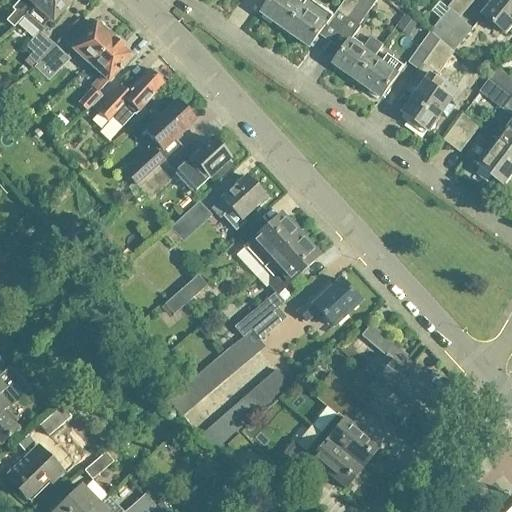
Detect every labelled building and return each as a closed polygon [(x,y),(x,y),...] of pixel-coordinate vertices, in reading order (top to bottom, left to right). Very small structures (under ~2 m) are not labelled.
[(23,18),(38,0),(19,0),(11,10),(14,12),(5,21),(13,28),(23,18)] [(41,34),(70,1),(68,0),(38,0),(23,18),(40,33),(41,34)] [(285,31),(306,0),(270,0),(268,3),(265,2),(259,10),(262,12),(260,14),(285,31)] [(338,32),(361,0),(345,0),(333,16),(311,0),(306,0),(285,31),(309,48),(310,46),(312,48),(318,39),(316,38),(326,24),(338,32)] [(359,25),(377,0),(361,0),(338,32),(349,40),(350,41),(361,26),(359,25)] [(511,0),(495,0),(479,20),(490,30),(494,25),(506,35),(511,28),(511,0)] [(441,42),(460,19),(449,9),(430,32),(440,41),(441,42)] [(453,52),(473,30),(460,19),(441,42),(449,49),(453,52)] [(90,68),(116,39),(107,31),(105,33),(95,24),(94,25),(96,26),(82,42),(80,41),(78,43),(79,43),(72,51),(90,68)] [(32,72),(34,70),(55,47),(41,34),(40,33),(26,48),(32,54),(28,58),(23,64),(32,72)] [(424,64),(440,42),(429,34),(408,62),(419,70),(424,64)] [(356,82),(374,58),(383,46),(371,37),(363,49),(362,48),(363,46),(354,40),(352,43),(350,41),(349,40),(339,54),(337,53),(331,61),(333,63),(332,65),(356,82)] [(98,75),(90,85),(93,87),(100,94),(119,72),(119,73),(122,70),(120,69),(130,57),(125,52),(126,51),(122,48),(124,46),(116,39),(90,68),(98,75)] [(440,42),(424,64),(433,71),(438,75),(454,53),(453,52),(449,49),(440,42)] [(48,83),(69,60),(55,47),(34,70),(48,83)] [(388,56),(382,64),(374,58),(356,82),(380,99),(382,97),(384,99),(390,90),(388,89),(403,67),(388,56)] [(511,97),(511,80),(498,69),(490,81),(511,99),(511,97)] [(96,111),(97,112),(96,112),(108,123),(112,119),(121,128),(134,114),(135,114),(162,84),(159,81),(161,79),(153,72),(151,74),(148,71),(129,92),(121,85),(96,111)] [(443,84),(430,75),(402,114),(429,133),(440,117),(446,118),(455,107),(451,101),(438,91),(443,84)] [(511,99),(490,81),(489,80),(479,92),(503,110),(511,99)] [(91,107),(102,97),(100,94),(93,87),(77,103),(87,112),(91,106),(91,107)] [(137,186),(164,162),(156,153),(161,149),(162,151),(194,121),(177,102),(144,132),(153,141),(148,146),(148,149),(149,150),(124,174),(136,187),(137,186)] [(511,152),(511,113),(493,138),(511,152)] [(459,154),(479,128),(462,115),(442,141),(459,154)] [(504,185),(511,174),(511,152),(493,138),(473,164),(503,187),(504,186),(504,185)] [(220,178),(234,166),(229,161),(230,160),(210,139),(209,140),(210,141),(191,158),(190,157),(175,172),(194,193),(209,179),(209,178),(214,172),(220,178)] [(149,201),(177,176),(164,162),(137,186),(149,201)] [(264,198),(244,177),(220,200),(211,209),(220,219),(222,217),(235,232),(245,223),(242,219),(264,198)] [(179,238),(206,212),(198,203),(164,234),(172,244),(178,238),(179,238)] [(263,269),(299,236),(280,215),(244,248),(263,269)] [(283,290),(319,257),(299,236),(263,269),(275,282),(269,287),(276,295),(282,289),(283,290)] [(172,316),(206,286),(197,276),(163,306),(172,316)] [(332,327),(360,302),(340,280),(325,293),(322,289),(297,312),(306,322),(317,311),(332,327)] [(241,338),(283,303),(275,294),(233,329),(241,338)] [(261,340),(285,319),(277,309),(168,401),(182,417),(266,346),(261,340)] [(392,344),(370,325),(361,336),(383,354),(392,344)] [(429,389),(388,355),(380,365),(386,370),(376,380),(407,406),(407,407),(411,411),(411,410),(412,410),(429,389)] [(1,413),(28,391),(8,368),(0,375),(0,444),(7,439),(10,437),(9,437),(16,430),(1,413)] [(214,455),(280,395),(290,385),(276,369),(199,438),(214,455)] [(345,406),(353,396),(354,395),(329,374),(320,385),(342,403),(345,406)] [(354,395),(353,396),(395,431),(412,410),(411,410),(411,411),(407,407),(407,406),(376,380),(375,382),(369,377),(361,387),(354,395)] [(320,385),(311,395),(326,408),(333,414),(342,403),(320,385)] [(40,444),(71,417),(62,407),(31,433),(40,444)] [(336,416),(320,435),(362,470),(363,469),(358,465),(374,446),(379,450),(379,449),(350,425),(338,415),(336,416)] [(275,463),(274,464),(291,478),(300,468),(316,482),(324,473),(345,490),(346,490),(341,486),(357,467),(361,470),(362,470),(320,435),(306,452),(296,443),(293,441),(293,442),(294,443),(277,464),(275,463)] [(49,483),(51,486),(63,475),(65,473),(51,458),(46,463),(42,459),(45,456),(36,447),(27,455),(28,457),(26,458),(23,455),(8,468),(10,471),(3,478),(27,502),(28,501),(30,502),(49,483)] [(91,482),(113,463),(112,462),(105,454),(83,472),(91,482)] [(77,455),(67,463),(76,473),(85,464),(77,455)] [(55,511),(92,511),(99,506),(107,498),(92,482),(84,490),(81,487),(55,511)] [(149,511),(155,507),(145,496),(127,511),(149,511)] [(156,507),(155,507),(149,511),(168,511),(160,503),(156,507)]
